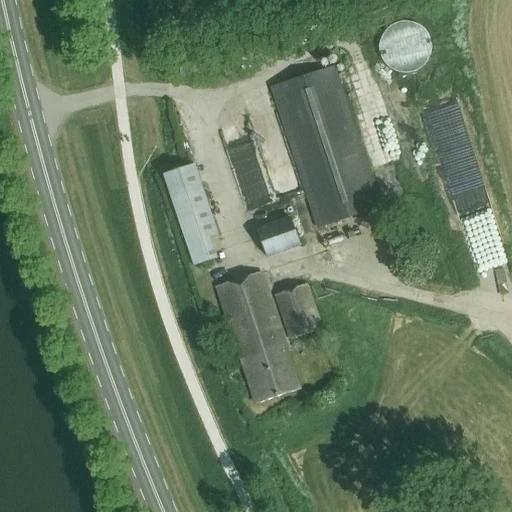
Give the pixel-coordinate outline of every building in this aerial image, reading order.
[(380,54),(384,63),(391,69),(400,72),(409,73),(418,69),(425,63),(430,53),(430,42),(425,31),(417,24),(405,21),(396,22),(387,27),(381,35),(379,44),(380,54)] [(334,69),(272,90),(318,229),(380,209),(334,69)] [(459,107),(437,112),(468,241),(490,236),(459,107)] [(195,165),(164,175),(187,247),(211,239),(218,237),(195,165)] [(430,167),(418,170),(421,186),(433,183),(430,167)] [(257,226),(283,220),(279,205),(253,211),(257,226)] [(291,218),(256,230),(265,259),(301,247),(291,218)] [(187,247),(193,266),(217,258),(211,239),(187,247)] [(481,276),(487,307),(511,301),(511,284),(509,271),(481,276)] [(216,289),(255,405),(299,391),(261,274),(216,289)] [(307,287),(275,297),(289,340),(321,330),(307,287)]
